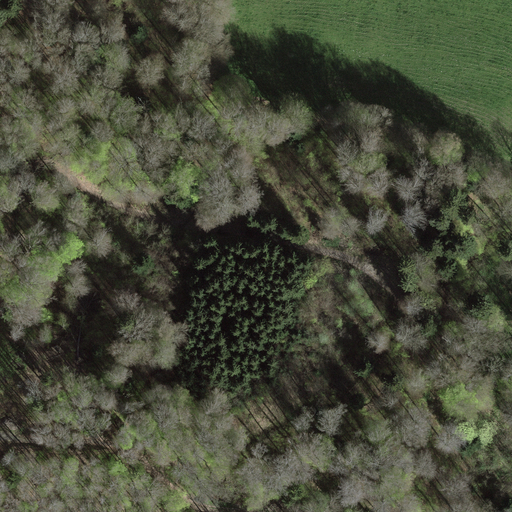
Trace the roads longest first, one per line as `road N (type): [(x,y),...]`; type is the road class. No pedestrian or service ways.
road 1 (track): [(0,154),(63,172),(124,210),(305,244),(363,265),(398,293)]
road 2 (track): [(0,435),(99,441),(132,454),(186,499),(224,511)]
